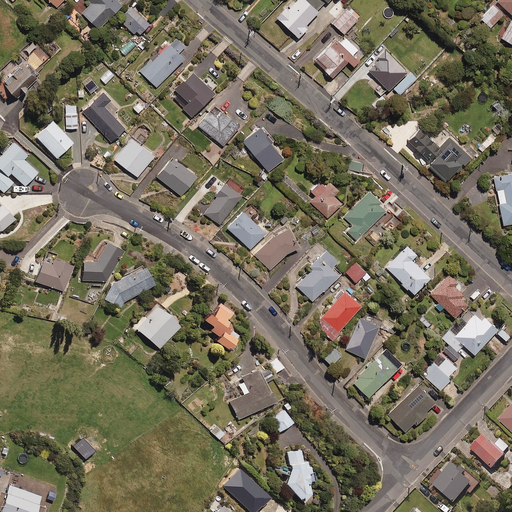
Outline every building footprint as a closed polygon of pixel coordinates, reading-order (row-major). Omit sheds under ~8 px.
[(88,0),(90,1),(81,12),(97,27),(119,1),(117,0),(88,0)] [(325,1),(323,0),(291,0),(276,16),(297,36),(307,25),(304,23),(325,1)] [(511,0),(496,0),(511,14),(511,0)] [(126,27),(121,33),(125,37),(131,31),(133,33),(136,31),(138,33),(149,21),(130,4),(119,15),(122,18),(119,20),(126,27)] [(501,13),(491,4),(480,17),(489,26),(501,13)] [(342,33),(359,16),(347,5),(331,23),(342,33)] [(511,19),(510,18),(500,36),(511,42),(511,19)] [(358,28),(355,25),(347,34),(353,39),(358,34),(355,31),(358,28)] [(474,33),(467,27),(461,34),(468,40),(474,33)] [(352,65),(365,52),(361,48),(354,56),(351,53),(357,48),(345,35),(339,41),(335,37),(314,59),(331,76),(347,60),(352,65)] [(184,46),(176,37),(170,43),(168,41),(139,70),(155,86),(184,57),(179,52),(184,46)] [(141,39),(135,44),(141,50),(147,45),(141,39)] [(376,67),(370,73),(387,89),(405,70),(385,50),(372,63),(376,67)] [(32,75),(36,71),(27,63),(25,65),(22,62),(0,85),(0,86),(13,99),(34,77),(32,75)] [(202,81),(189,69),(173,87),(187,101),(181,107),(190,115),(213,90),(210,88),(215,82),(207,75),(202,81)] [(415,77),(410,71),(393,87),(398,93),(415,77)] [(123,128),(114,118),(118,114),(115,110),(117,108),(101,91),(81,110),(110,140),(123,128)] [(137,100),(131,107),(137,113),(143,106),(137,100)] [(75,104),(64,104),(65,127),(76,126),(75,104)] [(238,124),(212,104),(196,124),(222,144),(238,124)] [(71,142),(49,120),(33,135),(55,157),(71,142)] [(136,176),(153,155),(140,144),(151,131),(140,123),(113,157),(136,176)] [(283,157),(257,126),(241,139),(267,170),(283,157)] [(486,133),(479,141),(486,147),(493,139),(486,133)] [(440,151),(427,165),(444,181),(454,170),(456,171),(470,156),(447,135),(436,147),(440,151)] [(25,154),(6,137),(0,144),(0,190),(2,192),(12,182),(5,176),(8,172),(22,185),(35,171),(21,159),(25,154)] [(429,153),(414,140),(404,150),(419,164),(429,153)] [(469,144),(465,148),(473,156),(478,152),(469,144)] [(195,175),(170,155),(155,175),(180,194),(195,175)] [(361,163),(350,160),(348,170),(359,172),(361,163)] [(511,170),(491,174),(500,224),(511,221),(511,170)] [(284,172),(277,180),(301,204),(308,197),(284,172)] [(323,184),(318,179),(309,189),(314,194),(309,200),(326,216),(340,201),(332,193),(337,188),(327,179),(323,184)] [(240,192),(222,180),(213,193),(215,194),(203,213),(219,223),(240,192)] [(378,199),(366,189),(343,216),(352,225),(347,231),(356,240),(383,208),(376,202),(378,199)] [(13,217),(0,204),(0,230),(13,217)] [(264,230),(241,209),(225,227),(249,248),(264,230)] [(285,252),(297,246),(287,226),(268,236),(252,254),(269,269),(285,252)] [(120,250),(102,241),(93,261),(81,260),(80,279),(105,281),(120,250)] [(415,253),(406,244),(384,266),(412,292),(428,275),(410,258),(415,253)] [(337,260),(325,249),(319,256),(317,254),(308,264),(311,267),(295,284),(311,299),(335,274),(337,276),(340,272),(332,264),(337,260)] [(53,254),(42,251),(32,281),(62,290),(70,265),(51,259),(53,254)] [(365,270),(354,260),(344,271),(355,281),(365,270)] [(111,279),(101,299),(119,307),(122,301),(151,285),(140,265),(113,280),(111,279)] [(456,280),(447,273),(429,293),(438,302),(435,306),(439,309),(443,306),(453,316),(466,302),(458,294),(461,291),(453,284),(456,280)] [(313,326),(332,340),(340,330),(338,329),(359,302),(342,289),(313,326)] [(232,311),(217,300),(207,313),(204,311),(200,318),(211,326),(208,329),(216,335),(213,339),(225,348),(236,334),(222,324),(232,311)] [(177,324),(154,305),(134,328),(158,348),(177,324)] [(380,319),(365,313),(363,318),(359,316),(345,348),(363,357),(380,319)] [(422,313),(417,318),(426,327),(431,322),(422,313)] [(480,319),(473,313),(467,320),(461,315),(441,338),(456,351),(462,344),(473,353),(496,327),(483,315),(480,319)] [(382,321),(379,328),(393,334),(396,327),(382,321)] [(352,382),(367,396),(394,367),(395,368),(402,362),(384,346),(352,382)] [(340,354),(333,347),(323,357),(330,364),(340,354)] [(456,365),(445,356),(436,366),(432,362),(422,374),(440,390),(450,378),(447,375),(456,365)] [(283,367),(277,358),(270,363),(277,372),(283,367)] [(239,376),(242,381),(236,384),(241,393),(227,400),(237,419),(271,401),(254,369),(239,376)] [(416,383),(418,384),(423,379),(413,370),(408,375),(416,383)] [(272,378),(268,371),(260,375),(264,382),(272,378)] [(418,384),(416,383),(387,413),(403,430),(413,421),(414,422),(426,410),(424,408),(433,400),(418,384)] [(511,405),(498,419),(511,432),(511,405)] [(291,422),(282,409),(266,420),(276,433),(291,422)] [(223,433),(214,425),(209,431),(218,439),(223,433)] [(469,447),(491,468),(505,454),(504,453),(509,447),(500,439),(494,445),(483,434),(469,447)] [(9,444),(2,443),(0,452),(0,453),(7,455),(9,444)] [(278,472),(286,475),(282,482),(299,501),(307,493),(306,480),(312,480),(312,470),(308,470),(308,460),(301,461),(299,449),(285,452),(286,462),(278,466),(278,472)] [(453,460),(428,489),(432,492),(436,487),(453,502),(465,489),(470,493),(479,483),(453,460)] [(41,495),(9,484),(6,492),(0,489),(0,511),(42,511),(44,507),(37,505),(41,495)] [(57,491),(48,489),(45,499),(54,501),(57,491)] [(233,511),(238,508),(232,502),(226,509),(217,500),(209,508),(212,511),(233,511)]
